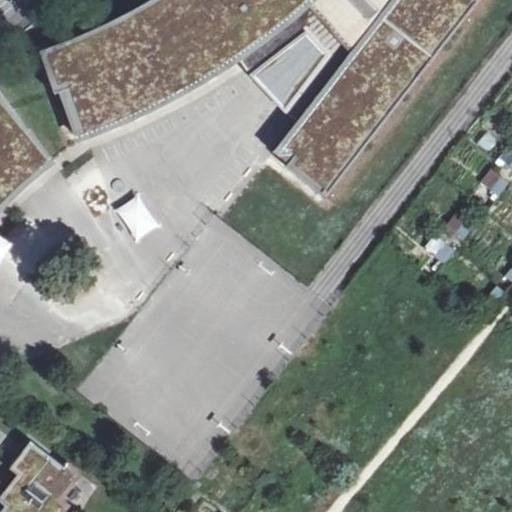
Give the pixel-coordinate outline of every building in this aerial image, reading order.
[(153,0),(139,9),(41,52),(77,138),(188,90),(286,20),(306,0),(153,0)] [(310,0),(362,55),(281,157),(326,196),(478,0),(310,0)] [(52,159),(0,93),(0,203),(4,199),(52,159)] [(91,160),(67,178),(79,195),(104,177),(91,160)] [(491,191),(499,197),(510,184),(502,177),(491,191)] [(115,210),(136,240),(158,226),(137,195),(115,210)] [(455,235),(463,241),(474,228),(466,222),(455,235)] [(0,236),(0,261),(12,244),(0,236)] [(447,245),(436,258),(444,265),(455,252),(447,245)] [(498,287),(487,300),(494,307),(505,294),(498,287)] [(61,511),(65,508),(57,502),(77,477),(32,442),(11,470),(18,476),(0,499),(0,502),(7,507),(2,511),(61,511)]
